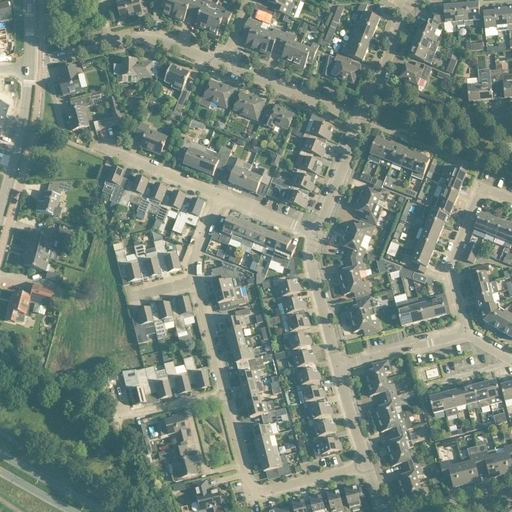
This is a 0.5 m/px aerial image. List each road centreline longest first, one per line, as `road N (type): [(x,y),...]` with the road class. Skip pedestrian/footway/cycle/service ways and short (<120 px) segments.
road 1 (residential): [(511,199),(478,192),(449,267),(462,334)]
road 2 (residential): [(221,65),(364,121)]
road 3 (tertiary): [(0,215),(29,65)]
road 4 (residential): [(372,468),(259,492),(245,466)]
road 5 (residential): [(343,363),(319,272),(324,232)]
road 6 (residential): [(223,192),(106,147)]
road 7 (residential): [(364,121),(408,6)]
road 8 (residential): [(343,363),(462,334)]
